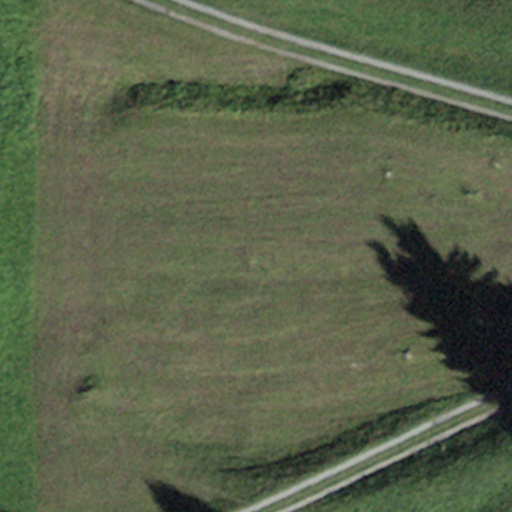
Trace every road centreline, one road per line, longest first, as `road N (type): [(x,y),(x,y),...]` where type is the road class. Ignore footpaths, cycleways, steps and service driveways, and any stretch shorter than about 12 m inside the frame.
road 1 (track): [(511,113),(164,0)]
road 2 (track): [(267,511),(511,405)]
